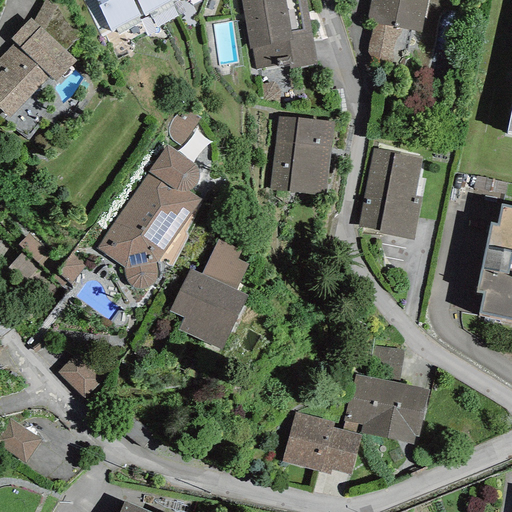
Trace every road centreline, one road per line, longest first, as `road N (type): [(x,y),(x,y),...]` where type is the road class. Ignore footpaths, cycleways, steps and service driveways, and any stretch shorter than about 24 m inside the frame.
road 1 (residential): [(511,398),(404,327),(363,280),(346,241),(351,92),(327,0)]
road 2 (residential): [(336,511),(127,454),(45,389)]
road 3 (residential): [(511,451),(360,511)]
